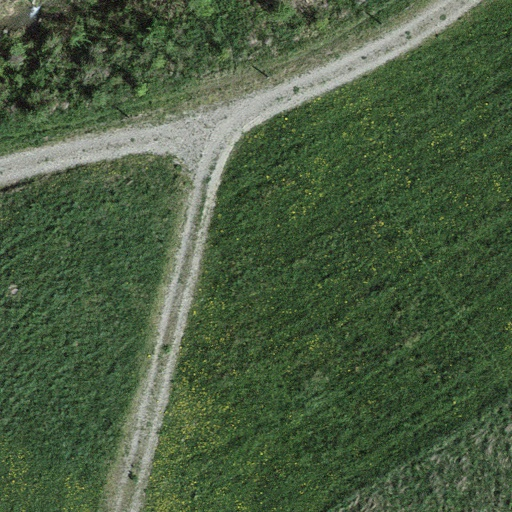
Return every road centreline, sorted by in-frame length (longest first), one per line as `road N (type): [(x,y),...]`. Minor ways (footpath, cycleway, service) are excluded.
road 1 (track): [(454,0),(333,74),(209,125),(0,172)]
road 2 (track): [(122,511),(201,199),(209,125)]
